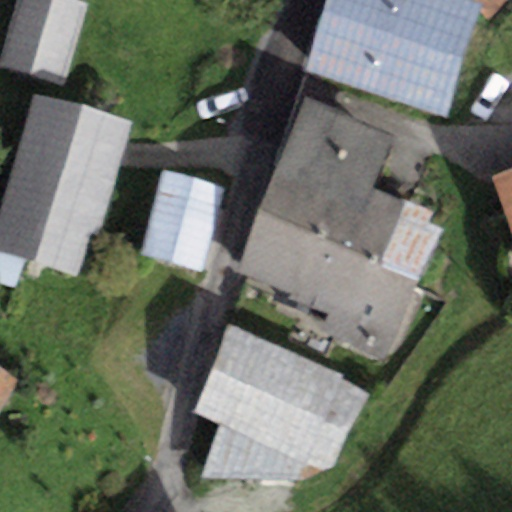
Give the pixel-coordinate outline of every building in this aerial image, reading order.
[(90,7),(65,0),(20,0),(3,61),(69,81),(90,7)] [(487,35),(387,0),(344,0),(315,85),(452,134),(487,35)] [(511,0),(458,0),(494,32),(511,12),(511,0)] [(130,124),(36,97),(0,221),(0,245),(88,271),(130,124)] [(404,157),(316,122),(247,294),(400,355),(444,246),(378,220),(404,157)] [(231,197),(162,176),(140,249),(209,270),(231,197)] [(511,196),(501,200),(511,231),(511,196)] [(377,413),(234,358),(204,436),(347,491),(377,413)] [(0,443),(27,399),(0,382),(0,443)]
